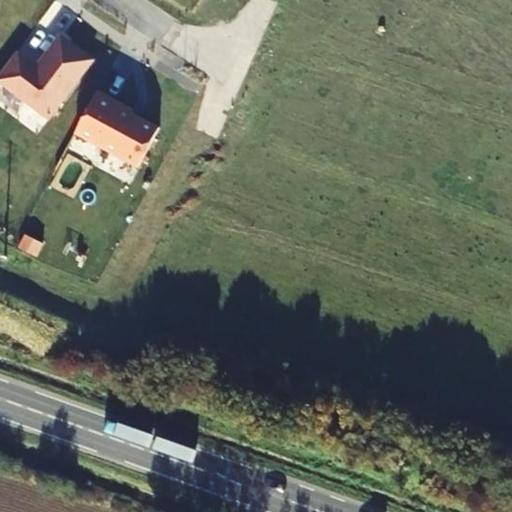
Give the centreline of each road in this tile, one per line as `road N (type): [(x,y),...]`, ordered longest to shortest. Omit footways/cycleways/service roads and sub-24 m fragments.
road 1 (secondary): [(0,397),(320,511)]
road 2 (residential): [(121,0),(228,61)]
